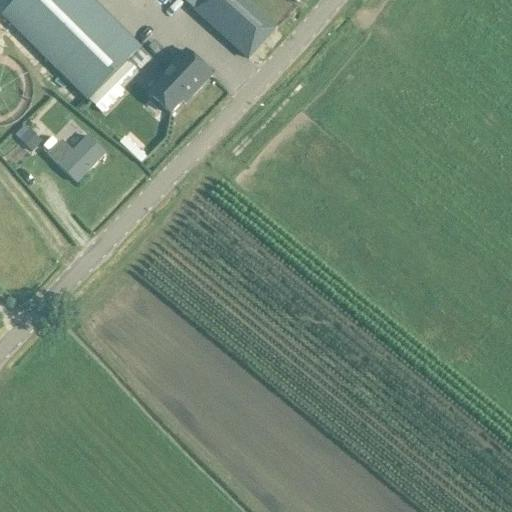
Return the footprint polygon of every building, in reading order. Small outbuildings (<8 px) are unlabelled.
[(89,0),(19,0),(3,16),(89,101),(128,62),(114,48),(126,36),(89,0)] [(181,0),(249,60),(277,29),(245,0),(181,0)] [(185,52),(159,80),(161,82),(149,95),(171,116),(191,94),(193,97),(212,77),(185,52)] [(128,63),(90,102),(96,109),(135,70),(128,63)] [(31,153),(41,142),(23,126),(13,137),(31,153)] [(62,143),(48,157),(77,185),(105,156),(87,138),(72,153),(62,143)]
